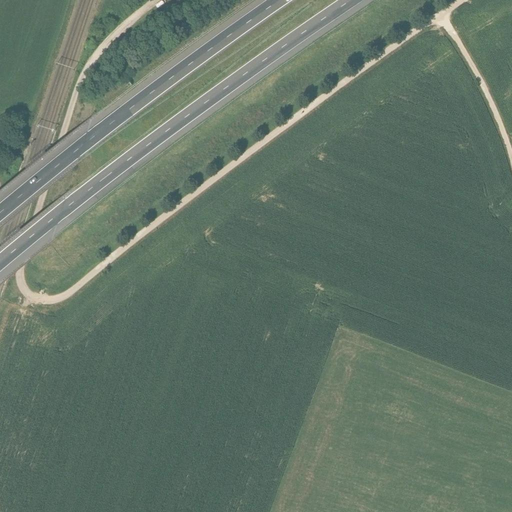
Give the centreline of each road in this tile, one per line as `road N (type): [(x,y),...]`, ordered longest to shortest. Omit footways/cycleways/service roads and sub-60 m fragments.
road 1 (track): [(438,14),(71,290),(46,300),(30,294)]
road 2 (motorway): [(0,263),(353,0)]
road 3 (motorway): [(281,0),(0,212)]
road 4 (unclassified): [(30,294),(18,271),(88,65)]
road 5 (track): [(438,14),(511,160)]
